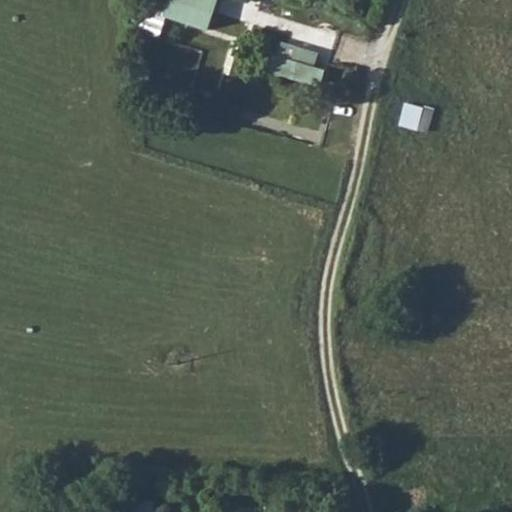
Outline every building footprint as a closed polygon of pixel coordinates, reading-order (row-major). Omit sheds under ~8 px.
[(221,0),(143,0),(141,34),(160,41),(168,17),(211,31),(221,0)] [(242,36),(254,5),(240,0),(227,0),(217,26),(242,36)] [(282,38),(273,70),(324,85),(333,53),(282,38)] [(200,95),(146,84),(142,104),(196,116),(200,95)] [(403,124),(431,130),(436,108),(409,101),(403,124)] [(137,501),(138,511),(158,511),(157,499),(137,501)]
